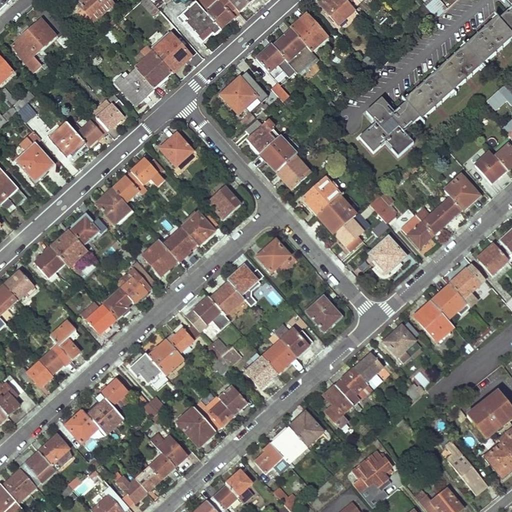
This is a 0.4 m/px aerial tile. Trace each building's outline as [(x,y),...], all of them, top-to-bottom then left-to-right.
[(85,0),(79,6),(95,23),(114,5),(112,3),(115,0),(85,0)] [(155,14),(159,10),(150,0),(144,0),(143,1),(155,14)] [(150,0),(159,10),(167,2),(169,4),(172,0),(150,0)] [(215,25),(221,31),(234,19),(226,9),(231,5),(227,0),(202,0),(197,5),(215,25)] [(254,0),(227,0),(231,5),(239,14),(254,0)] [(344,0),(326,0),(320,6),(338,26),(355,12),(349,5),(344,0)] [(511,0),(500,0),(510,11),(499,21),(497,19),(404,103),(406,104),(394,115),(381,100),(366,114),(375,125),(359,139),(372,154),(385,144),(398,159),(413,145),(404,134),(420,120),(421,122),(511,41),(511,0)] [(436,0),(435,0),(425,8),(436,21),(446,11),(436,0)] [(205,46),(221,31),(215,25),(197,5),(196,6),(195,4),(180,18),(205,46)] [(425,8),(424,7),(417,12),(429,26),(436,21),(425,8)] [(291,29),(292,31),(307,47),(312,53),(329,38),(308,14),(291,29)] [(56,37),(42,21),(13,47),(20,54),(18,56),(34,73),(42,66),(34,57),(56,37)] [(126,35),(117,25),(105,36),(114,46),(126,35)] [(292,31),(273,48),(284,60),(288,64),(307,47),(292,31)] [(76,43),(68,33),(58,40),(67,51),(76,43)] [(153,52),(171,72),(190,56),(172,35),(153,52)] [(136,70),(153,91),(172,74),(171,72),(153,52),(149,47),(136,59),(142,65),(136,70)] [(273,48),(272,47),(257,61),(269,74),(284,60),(273,48)] [(0,87),(14,74),(0,58),(0,87)] [(379,71),(367,58),(360,63),(372,77),(379,71)] [(137,108),(155,92),(153,91),(136,70),(124,81),(121,77),(115,83),(137,108)] [(263,92),(247,74),(222,96),(239,114),(263,92)] [(290,98),(278,85),(272,90),(282,103),(290,98)] [(11,106),(16,102),(6,89),(0,93),(11,106)] [(28,106),(35,99),(30,93),(22,100),(27,106),(28,106)] [(99,123),(109,134),(131,113),(115,96),(97,112),(102,117),(97,121),(99,123)] [(491,105),(487,100),(482,106),(486,110),(491,105)] [(37,117),(28,106),(27,106),(18,114),(28,125),(37,117)] [(244,127),(254,121),(250,115),(240,121),(244,127)] [(91,124),(77,136),(89,149),(99,140),(100,141),(109,134),(99,123),(94,127),(91,124)] [(261,156),(273,145),(264,134),(266,132),(258,123),(246,133),(255,142),(251,145),(261,156)] [(82,156),(89,149),(77,136),(68,126),(51,141),(69,161),(79,153),(82,156)] [(18,164),(36,184),(54,168),(36,147),(42,141),(34,133),(22,145),(30,153),(18,164)] [(193,153),(178,136),(161,150),(177,168),(193,153)] [(277,175),(296,158),(297,157),(280,139),(273,145),(261,156),(277,175)] [(511,142),(494,158),(507,172),(511,167),(511,142)] [(494,158),(490,153),(475,167),(492,185),(507,172),(494,158)] [(311,175),(296,158),(277,175),(292,191),(311,175)] [(132,173),(144,187),(157,175),(159,176),(165,171),(154,160),(147,166),(144,162),(132,173)] [(403,175),(407,179),(421,166),(418,162),(403,175)] [(0,204),(10,215),(17,209),(7,197),(15,191),(2,176),(3,176),(0,172),(0,204)] [(113,190),(127,206),(140,194),(142,196),(148,191),(144,187),(132,173),(126,179),(127,180),(121,185),(120,184),(113,190)] [(407,179),(403,175),(389,188),(393,192),(407,179)] [(444,192),(451,199),(461,211),(462,212),(479,197),(461,177),(444,192)] [(319,218),(340,200),(344,196),(330,179),(304,201),(319,218)] [(241,206),(226,189),(209,204),(225,221),(241,206)] [(127,206),(113,190),(105,197),(107,200),(99,208),(116,227),(132,212),(127,206)] [(395,216),(378,198),(370,206),(384,222),(386,224),(395,216)] [(436,212),(447,223),(461,211),(451,199),(436,212)] [(354,219),(356,218),(340,200),(319,218),(336,236),(353,221),(354,219)] [(424,210),(416,218),(433,236),(447,223),(436,212),(431,216),(424,210)] [(364,221),(359,215),(356,218),(354,219),(359,225),(364,221)] [(183,231),(197,246),(199,249),(215,234),(199,216),(192,222),(192,223),(183,231)] [(416,218),(415,217),(401,230),(419,249),(433,236),(416,218)] [(87,219),(71,234),(84,248),(100,233),(94,226),(87,219)] [(109,232),(99,221),(94,226),(100,233),(103,237),(109,232)] [(336,236),(351,253),(363,243),(359,238),(364,234),(353,221),(336,236)] [(373,232),(378,238),(389,228),(386,224),(384,222),(373,232)] [(164,247),(178,263),(197,246),(183,231),(164,247)] [(511,232),(501,242),(500,241),(494,246),(506,259),(511,254),(511,232)] [(84,248),(71,234),(52,250),(67,266),(70,269),(88,253),(84,248)] [(408,260),(389,239),(370,256),(391,279),(401,271),(399,268),(408,260)] [(291,259),(276,243),(257,260),(272,276),(291,259)] [(144,259),(160,277),(169,269),(170,270),(178,263),(164,247),(161,244),(144,259)] [(506,259),(494,246),(478,260),(492,276),(509,262),(506,259)] [(52,250),(49,247),(42,253),(45,256),(34,265),(49,282),(67,266),(52,250)] [(133,259),(123,248),(118,253),(127,264),(133,259)] [(144,271),(138,264),(134,268),(145,280),(149,277),(144,271)] [(144,271),(149,277),(153,274),(148,267),(144,271)] [(228,282),(229,283),(242,298),(259,283),(252,276),(244,267),(228,282)] [(258,270),(252,276),(259,283),(264,277),(258,270)] [(122,291),(133,304),(135,306),(148,294),(139,285),(143,281),(134,271),(130,276),(134,281),(122,291)] [(450,286),(464,302),(480,286),(466,271),(450,286)] [(15,282),(7,289),(18,301),(19,303),(35,288),(22,273),(14,280),(15,282)] [(229,283),(210,300),(222,314),(226,318),(245,300),(242,298),(229,283)] [(259,285),(259,283),(242,298),(245,300),(251,307),(256,303),(251,298),(251,292),(259,285)] [(431,302),(451,325),(469,308),(464,302),(450,286),(431,302)] [(0,292),(0,317),(18,301),(7,289),(5,288),(0,292)] [(275,307),(283,299),(273,289),(265,297),(275,307)] [(104,308),(117,321),(129,311),(127,309),(133,304),(122,291),(104,308)] [(210,300),(209,299),(194,313),(207,327),(222,314),(210,300)] [(307,314),(324,334),(341,318),(324,299),(307,314)] [(101,336),(117,321),(104,308),(98,301),(83,315),(84,317),(101,336)] [(451,325),(431,302),(417,316),(427,327),(425,329),(438,344),(454,329),(451,325)] [(59,348),(72,362),(80,355),(68,341),(76,333),(68,324),(51,339),(59,348)] [(167,342),(179,356),(201,336),(193,327),(186,333),(180,326),(174,332),(176,334),(167,342)] [(274,334),(296,359),(313,344),(302,332),(298,336),(294,331),(289,335),(283,327),(274,334)] [(421,349),(402,328),(385,343),(404,364),(421,349)] [(492,334),(487,329),(468,345),(473,351),(492,334)] [(262,359),(277,376),(296,359),(274,334),(269,339),(275,347),(262,359)] [(167,342),(148,359),(165,378),(184,361),(179,356),(167,342)] [(215,364),(221,358),(217,353),(211,347),(204,353),(215,364)] [(40,365),(52,378),(61,370),(59,367),(62,365),(65,368),(72,362),(59,348),(40,365)] [(221,358),(230,368),(241,359),(232,349),(224,356),(221,358)] [(371,356),(355,370),(367,384),(384,370),(371,356)] [(148,359),(146,357),(129,371),(136,379),(140,376),(148,385),(151,383),(157,390),(168,381),(165,378),(148,359)] [(230,368),(221,358),(215,364),(213,366),(222,376),(230,368)] [(246,374),(261,391),(277,376),(262,359),(246,374)] [(40,365),(40,364),(28,374),(24,370),(19,374),(28,384),(32,380),(41,389),(53,379),(52,378),(40,365)] [(355,370),(336,387),(354,408),(360,403),(356,397),(368,386),(367,384),(355,370)] [(117,383),(101,397),(117,414),(128,404),(123,399),(127,395),(117,383)] [(0,409),(8,418),(20,408),(14,402),(18,398),(6,385),(4,387),(1,384),(0,384),(0,409)] [(421,398),(411,386),(405,391),(414,403),(421,398)] [(354,408),(336,387),(325,397),(334,408),(326,415),(340,430),(349,423),(343,417),(354,408)] [(219,400),(234,417),(248,405),(232,388),(219,400)] [(505,436),(511,430),(511,427),(509,424),(511,420),(511,411),(497,393),(467,419),(486,442),(493,436),(501,431),(505,436)] [(117,414),(101,397),(96,401),(101,407),(87,419),(98,431),(105,438),(124,422),(117,414)] [(156,398),(148,405),(158,416),(165,409),(156,398)] [(195,411),(215,434),(234,417),(219,400),(218,399),(206,410),(202,406),(195,411)] [(158,416),(148,405),(143,409),(153,420),(158,416)] [(0,427),(9,419),(8,418),(0,409),(0,427)] [(195,411),(193,410),(177,425),(199,449),(215,434),(195,411)] [(87,419),(82,413),(66,429),(82,446),(98,431),(87,419)] [(307,415),(290,430),(306,448),(310,452),(318,446),(315,442),(324,434),(307,415)] [(415,435),(402,421),(397,425),(409,440),(415,435)] [(273,448),(283,460),(288,465),(306,448),(290,430),(271,446),(273,448)] [(500,445),(511,457),(511,430),(505,436),(501,431),(493,436),(500,445)] [(164,456),(175,469),(187,458),(170,439),(164,444),(158,437),(151,443),(164,456)] [(39,455),(50,467),(51,468),(69,452),(57,439),(39,455)] [(469,466),(450,444),(445,448),(452,457),(447,462),(475,496),(486,487),(481,480),(477,480),(477,476),(473,471),(469,469),(469,466)] [(484,458),(502,480),(511,472),(511,457),(500,445),(484,458)] [(283,460),(273,448),(256,463),(267,475),(283,460)] [(123,458),(118,452),(113,456),(119,462),(123,458)] [(37,480),(50,467),(39,455),(26,467),(24,465),(19,470),(20,471),(36,489),(41,485),(37,480)] [(351,475),(356,482),(382,462),(376,455),(351,475)] [(149,470),(161,482),(175,469),(164,456),(149,470)] [(367,488),(380,477),(391,468),(385,459),(382,462),(356,482),(352,486),(360,494),(367,488)] [(95,472),(101,467),(95,460),(89,465),(95,472)] [(101,467),(95,472),(103,481),(109,476),(101,467)] [(149,470),(136,482),(147,494),(161,482),(149,470)] [(2,488),(19,506),(37,490),(36,489),(20,471),(2,488)] [(103,481),(95,472),(89,478),(97,487),(103,481)] [(253,485),(242,473),(226,486),(228,487),(237,499),(253,485)] [(367,488),(374,497),(387,486),(380,477),(367,488)] [(73,492),(79,486),(82,483),(78,479),(68,487),(69,488),(73,492)] [(136,482),(134,480),(125,488),(121,484),(118,486),(135,505),(147,494),(136,482)] [(2,488),(1,486),(0,486),(0,511),(21,511),(23,511),(19,506),(2,488)] [(85,492),(79,486),(73,492),(78,498),(85,492)] [(237,499),(228,487),(214,499),(213,498),(208,502),(208,503),(215,511),(225,511),(239,500),(237,499)] [(64,500),(73,492),(69,488),(60,495),(64,500)] [(279,488),(272,494),(289,511),(293,511),(301,504),(292,494),(288,497),(279,488)] [(459,511),(462,510),(446,492),(432,503),(426,498),(419,504),(426,511),(459,511)] [(368,503),(372,509),(383,500),(379,494),(368,503)] [(120,511),(108,498),(92,511),(120,511)] [(215,511),(208,503),(198,511),(215,511)]
